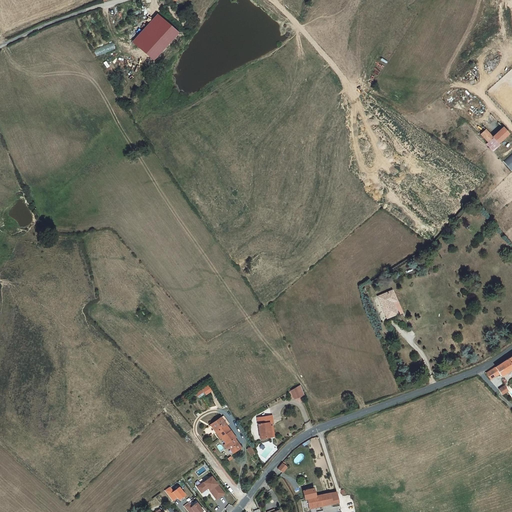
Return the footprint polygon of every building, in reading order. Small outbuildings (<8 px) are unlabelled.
[(131,40),(152,59),(177,32),(156,13),(131,40)] [(94,48),(96,55),(116,50),(114,43),(94,48)] [(486,130),(481,124),(467,133),(472,140),(486,130)] [(478,160),(484,156),(478,148),(472,152),(478,160)] [(502,154),(498,148),(484,156),(489,163),(502,154)] [(511,152),(503,161),(511,170),(511,152)] [(388,308),(375,313),(384,334),(393,330),(389,319),(392,317),(388,308)] [(500,374),(506,383),(511,392),(511,391),(511,376),(511,365),(511,366),(504,372),(502,373),(500,374)] [(494,391),(506,383),(500,374),(496,376),(487,381),(488,382),(478,388),(483,394),(492,388),(494,391)] [(209,384),(202,389),(206,395),(213,391),(209,384)] [(505,384),(499,389),(503,395),(509,391),(505,384)] [(299,387),(294,390),(296,397),(302,395),(299,387)] [(206,398),(201,402),(205,407),(210,404),(206,398)] [(274,423),(273,416),(258,418),(262,440),(272,438),(270,423),(273,423),(274,423)] [(224,417),(221,419),(226,427),(230,425),(224,417)] [(210,426),(220,440),(222,440),(226,445),(224,447),(227,451),(229,449),(233,455),(241,450),(234,440),(235,439),(226,427),(221,419),(210,426)] [(285,463),(280,468),(284,472),(289,466),(285,463)] [(213,476),(199,486),(202,492),(207,488),(209,487),(210,489),(209,490),(215,500),(225,494),(213,476)] [(179,488),(174,492),(170,487),(166,491),(173,501),(178,497),(180,500),(186,495),(179,488)] [(307,499),(315,497),(313,489),(303,492),(304,499),(307,499)] [(336,493),(315,497),(307,499),(309,509),(315,508),(332,505),(332,508),(336,508),(335,504),(339,504),(336,493)] [(202,511),(203,511),(197,504),(192,507),(189,503),(184,507),(188,511),(202,511)]
